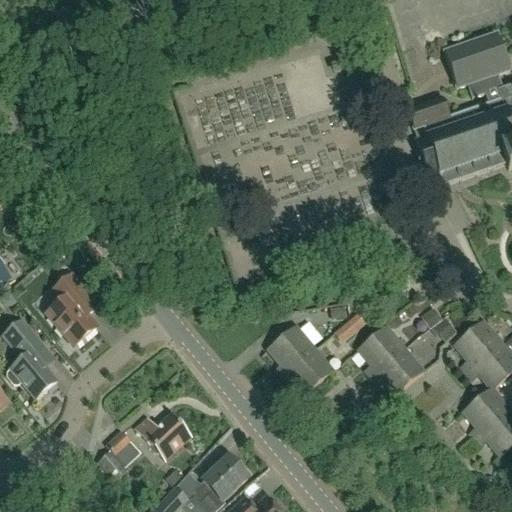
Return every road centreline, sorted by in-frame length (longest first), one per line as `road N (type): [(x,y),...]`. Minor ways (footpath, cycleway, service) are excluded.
road 1 (unclassified): [(511,311),(476,291),(435,216),(408,157),(369,0)]
road 2 (tertiary): [(166,319),(0,113)]
road 3 (tertiary): [(330,511),(166,319)]
road 4 (unclassified): [(21,467),(65,430),(93,374),(166,319)]
road 5 (unclassified): [(0,70),(193,0)]
